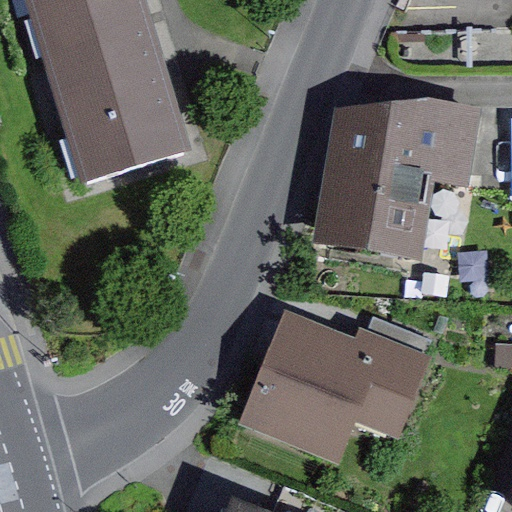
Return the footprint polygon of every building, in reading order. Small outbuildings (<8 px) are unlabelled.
[(43,0),(47,13),(48,15),(95,0),(43,0)] [(141,17),(136,0),(95,0),(48,15),(48,16),(61,59),(50,62),(74,138),(84,135),(97,178),(98,181),(183,155),(174,125),(169,126),(136,19),(141,17)] [(403,252),(418,165),(465,173),(474,116),(428,108),(355,117),(333,240),(403,252)] [(375,322),(366,348),(417,369),(427,343),(375,322)] [(392,430),(417,369),(366,348),(361,361),(293,333),(258,420),(293,434),(296,428),(331,443),(344,410),(392,430)]
